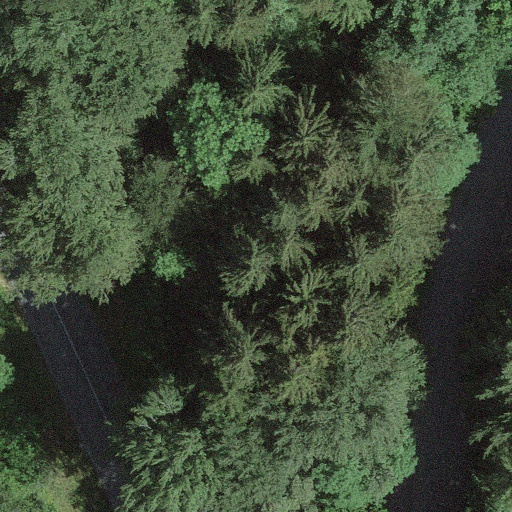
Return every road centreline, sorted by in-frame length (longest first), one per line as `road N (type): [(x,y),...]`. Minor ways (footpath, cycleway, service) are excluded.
road 1 (unclassified): [(426,511),(450,350),(511,155)]
road 2 (secondary): [(0,182),(150,511)]
